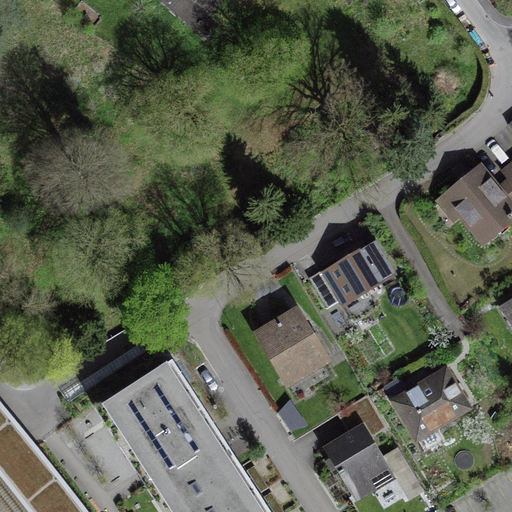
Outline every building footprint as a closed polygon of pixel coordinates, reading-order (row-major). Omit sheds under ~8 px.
[(374,148),(326,177),(341,201),(407,160),(384,121),(365,132),(374,148)] [(510,179),(511,181),(511,164),(503,171),(510,179)] [(511,181),(510,179),(497,190),(479,168),(441,199),(479,246),(511,219),(511,181)] [(341,264),(312,281),(328,307),(341,299),(344,305),(393,276),(374,243),(364,249),(360,243),(337,257),(341,264)] [(511,304),(503,310),(511,323),(511,304)] [(296,313),(260,335),(289,382),(327,359),(316,341),(314,343),(296,313)] [(267,511),(172,363),(100,409),(166,511),(267,511)] [(416,389),(395,402),(417,439),(468,408),(446,371),(429,381),(428,380),(415,388),(416,389)] [(0,478),(26,511),(87,511),(0,398),(0,478)] [(337,442),(341,448),(329,456),(353,496),(352,496),(361,511),(398,511),(384,487),(408,472),(396,453),(385,459),(364,425),(337,442)]
